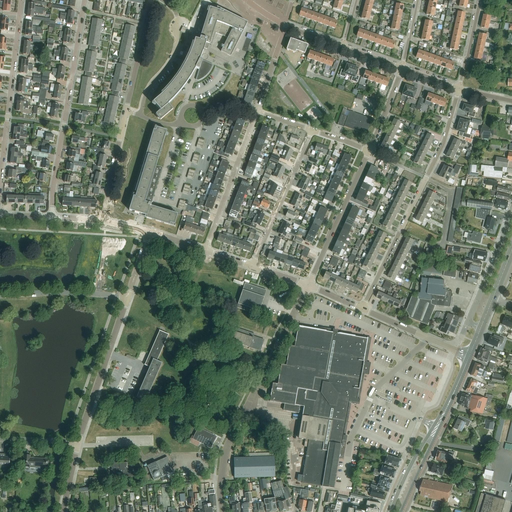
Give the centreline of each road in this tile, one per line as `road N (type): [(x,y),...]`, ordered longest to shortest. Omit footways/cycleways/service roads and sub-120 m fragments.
road 1 (residential): [(223,511),(225,451),(308,284)]
road 2 (residential): [(362,308),(445,136),(458,89)]
road 3 (residential): [(103,220),(151,0)]
road 4 (residential): [(52,216),(85,0)]
road 5 (residential): [(0,194),(23,0)]
road 6 (residential): [(77,442),(127,297)]
road 7 (residential): [(205,249),(256,110)]
road 8 (residential): [(252,265),(310,130)]
road 9 (residential): [(308,284),(367,150)]
road 10 (residential): [(511,211),(468,322),(481,327)]
road 11 (residential): [(0,295),(127,297)]
